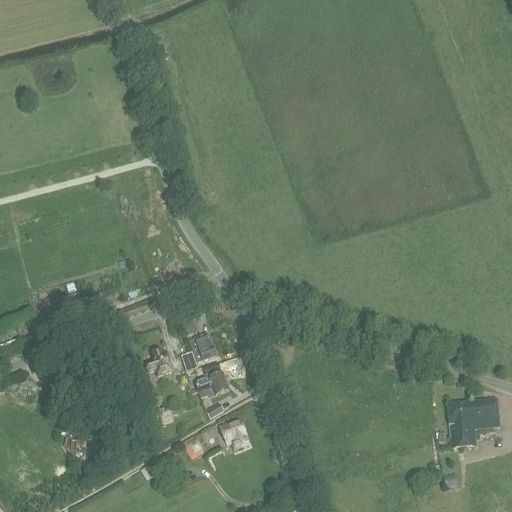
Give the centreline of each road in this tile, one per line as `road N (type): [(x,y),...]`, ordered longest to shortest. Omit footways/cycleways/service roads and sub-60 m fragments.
road 1 (tertiary): [(227,287),(167,190),(118,0)]
road 2 (unclassified): [(511,387),(238,312)]
road 3 (unclassified): [(0,371),(227,287)]
road 4 (tertiary): [(307,511),(238,312)]
